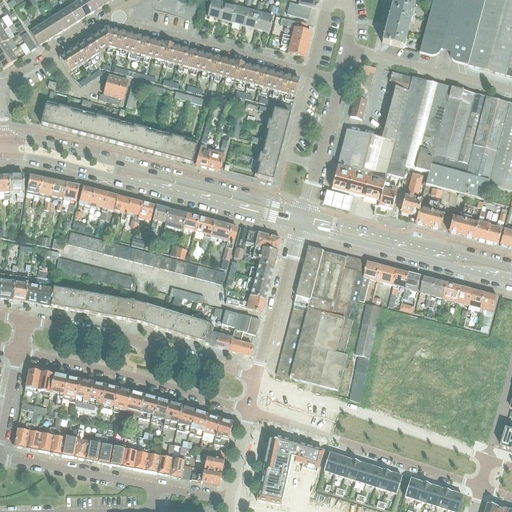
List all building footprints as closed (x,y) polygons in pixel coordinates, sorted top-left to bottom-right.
[(85,18),(94,12),(86,0),(73,0),(76,4),(85,18)] [(86,0),(94,12),(103,7),(99,0),(86,0)] [(317,11),(320,0),(318,0),(299,0),(298,6),(289,3),(286,15),(308,21),(311,9),(317,11)] [(411,17),(415,0),(393,0),(390,11),(411,17)] [(467,66),(484,0),(432,0),(419,53),(431,56),(434,56),(437,55),(439,53),(440,50),(450,53),(450,56),(450,59),(453,62),(456,63),(467,66)] [(511,0),(484,0),(467,66),(511,77),(511,0)] [(219,20),(223,5),(211,2),(207,17),(219,20)] [(260,15),(263,4),(259,3),(257,10),(255,10),(254,13),(248,12),(244,27),(256,30),(260,15)] [(76,24),(85,18),(76,4),(67,10),(76,24)] [(232,24),(236,8),(223,5),(219,20),(232,24)] [(244,27),(248,12),(236,8),(232,24),(244,27)] [(67,30),(76,24),(67,10),(58,15),(67,30)] [(404,44),(411,17),(390,11),(382,44),(385,44),(403,49),(404,44)] [(58,35),(67,30),(58,15),(49,21),(58,35)] [(260,15),(256,30),(268,34),(272,18),(260,15)] [(29,31),(33,29),(27,20),(24,23),(29,31)] [(48,41),(58,35),(49,21),(39,27),(48,41)] [(308,46),(311,33),(305,32),(307,25),(288,21),(287,27),(294,29),(292,38),(284,36),(283,40),(308,46)] [(22,26),(16,29),(20,34),(25,31),(22,26)] [(39,47),(48,41),(39,27),(30,33),(39,47)] [(105,50),(106,47),(110,30),(106,29),(91,38),(101,53),(105,50)] [(117,50),(122,33),(110,30),(106,47),(108,48),(107,53),(112,54),(113,49),(117,50)] [(5,43),(9,41),(3,32),(0,33),(0,46),(5,43)] [(25,43),(31,39),(27,33),(21,37),(25,43)] [(129,53),(133,36),(122,33),(117,50),(120,51),(119,56),(124,58),(126,52),(129,53)] [(141,56),(145,39),(133,36),(129,53),(132,54),(130,59),(136,60),(137,55),(141,56)] [(98,55),(101,53),(91,38),(81,45),(91,60),(94,58),(96,62),(101,59),(98,55)] [(31,39),(25,43),(30,53),(37,49),(31,39)] [(152,59),(157,42),(145,39),(141,56),(144,57),(143,62),(148,64),(150,59),(152,59)] [(10,40),(9,41),(5,43),(0,46),(0,59),(11,52),(16,49),(10,40)] [(304,58),(308,46),(283,40),(281,45),(290,47),(288,54),(304,58)] [(164,63),(169,45),(157,42),(152,59),(155,60),(154,65),(159,67),(161,62),(164,63)] [(87,62),(91,60),(81,45),(71,51),(80,66),(83,65),(85,69),(90,66),(87,62)] [(176,66),(181,48),(169,45),(164,63),(168,64),(167,68),(172,70),(173,65),(176,66)] [(188,69),(192,51),(181,48),(176,66),(179,66),(178,71),(183,73),(184,68),(188,69)] [(78,68),(80,66),(71,51),(60,58),(69,73),(73,71),(76,75),(80,72),(78,68)] [(200,72),(204,54),(192,51),(188,69),(191,70),(190,75),(196,76),(197,71),(200,72)] [(11,52),(0,59),(0,66),(3,71),(17,62),(11,52)] [(212,75),(216,57),(204,54),(200,72),(203,73),(201,78),(207,79),(208,74),(212,75)] [(223,78),(228,61),(216,57),(212,75),(215,76),(214,81),(219,82),(220,77),(223,78)] [(235,81),(240,64),(228,61),(223,78),(226,79),(225,84),(231,85),(232,80),(235,81)] [(247,84),(252,67),(240,64),(235,81),(239,82),(237,87),(243,89),(244,84),(247,84)] [(362,71),(374,74),(375,69),(364,66),(362,71)] [(259,87),(263,70),(252,67),(247,84),(250,85),(248,90),(254,92),(255,87),(259,87)] [(270,91),(275,73),(263,70),(259,87),(262,88),(261,93),(266,95),(268,90),(270,91)] [(372,80),(374,74),(362,71),(361,77),(372,80)] [(282,94),(287,76),(275,73),(270,91),(273,91),(272,96),(278,98),(279,93),(282,94)] [(393,83),(392,88),(407,92),(411,78),(391,73),(389,82),(393,83)] [(123,100),(128,81),(109,76),(103,96),(104,96),(109,97),(113,98),(117,99),(123,100)] [(287,76),(282,94),(286,95),(284,100),(290,101),(291,96),(294,97),(299,79),(287,76)] [(371,85),(372,80),(361,77),(360,82),(371,85)] [(428,174),(451,89),(411,78),(407,92),(408,92),(395,144),(387,175),(391,176),(403,179),(406,168),(428,174)] [(370,91),(371,85),(360,82),(358,88),(370,91)] [(368,96),(370,91),(358,88),(357,93),(368,96)] [(408,92),(407,92),(392,88),(378,139),(395,144),(408,92)] [(487,185),(511,191),(511,104),(451,89),(428,174),(425,185),(459,194),(458,196),(474,201),(474,198),(483,201),(487,185)] [(367,101),(368,96),(357,93),(355,98),(367,101)] [(362,121),(367,101),(355,98),(350,118),(362,121)] [(79,135),(84,115),(47,105),(41,126),(79,135)] [(263,143),(281,148),(290,115),(272,110),(263,143)] [(116,145),(121,125),(84,115),(79,135),(116,145)] [(153,155),(158,134),(121,125),(116,145),(153,155)] [(395,144),(378,139),(347,131),(331,190),(379,202),(387,175),(395,144)] [(158,134),(153,155),(191,165),(196,144),(158,134)] [(272,181),(281,148),(263,143),(254,176),(272,181)] [(207,169),(211,152),(206,151),(206,149),(200,147),(195,166),(207,169)] [(211,152),(207,169),(219,172),(224,153),(218,152),(218,154),(211,152)] [(387,190),(391,176),(387,175),(379,202),(378,207),(392,210),(397,190),(392,188),(391,191),(387,190)] [(422,198),(417,196),(422,177),(412,175),(406,197),(405,196),(401,212),(417,217),(419,209),(422,198)] [(24,193),(24,176),(9,177),(9,193),(17,193),(17,202),(23,203),(24,193)] [(0,177),(0,194),(9,194),(9,193),(9,177),(0,177)] [(39,197),(39,195),(42,179),(30,177),(26,195),(39,197)] [(42,179),(39,195),(51,198),(54,182),(42,179)] [(63,200),(64,199),(67,184),(54,182),(51,198),(63,200)] [(67,184),(64,199),(76,202),(79,187),(67,184)] [(78,205),(90,208),(95,191),(83,188),(78,205)] [(90,208),(89,214),(93,215),(95,209),(96,209),(96,207),(102,209),(106,194),(95,191),(90,208)] [(102,209),(99,220),(105,222),(107,211),(114,212),(118,197),(106,194),(102,209)] [(125,221),(127,214),(131,201),(118,197),(114,212),(122,214),(121,220),(125,221)] [(129,229),(135,230),(138,219),(142,204),(131,201),(127,214),(133,215),(129,229)] [(419,209),(417,217),(415,224),(427,227),(433,202),(428,201),(426,211),(419,209)] [(433,202),(427,227),(439,230),(443,215),(435,213),(438,203),(433,202)] [(144,221),(143,227),(148,228),(154,207),(142,204),(138,219),(144,221)] [(461,236),(468,206),(464,205),(460,220),(452,218),(448,233),(461,236)] [(477,224),(470,222),(474,208),(468,206),(461,236),(473,239),(477,224)] [(165,224),(169,211),(156,207),(150,229),(155,230),(158,222),(165,224)] [(165,224),(164,228),(182,232),(183,229),(187,215),(169,211),(165,224)] [(187,215),(183,229),(194,232),(198,218),(187,215)] [(201,247),(207,248),(210,238),(214,223),(198,218),(194,232),(194,233),(204,235),(201,247)] [(214,223),(210,238),(227,243),(223,260),(229,261),(237,229),(214,223)] [(485,242),(489,227),(489,226),(477,223),(477,224),(473,239),(485,242)] [(489,227),(485,242),(497,246),(501,230),(489,227)] [(242,249),(247,231),(241,230),(236,248),(242,249)] [(511,249),(511,246),(511,232),(503,231),(499,246),(511,249)] [(248,232),(245,245),(254,247),(277,253),(280,240),(248,232)] [(73,247),(76,235),(70,234),(67,245),(73,247)] [(78,248),(81,237),(76,235),(73,247),(78,248)] [(83,249),(86,238),(81,237),(78,248),(83,249)] [(50,239),(43,238),(42,247),(48,248),(50,239)] [(88,251),(91,239),(86,238),(83,249),(88,251)] [(93,252),(96,241),(91,239),(88,251),(93,252)] [(133,240),(131,247),(143,250),(144,243),(133,240)] [(98,253),(101,242),(96,241),(93,252),(98,253)] [(103,255),(106,243),(101,242),(98,253),(103,255)] [(108,256),(112,245),(106,243),(103,255),(108,256)] [(113,257),(117,246),(112,245),(108,256),(113,257)] [(118,259),(121,247),(117,246),(113,257),(118,259)] [(123,260),(127,248),(121,247),(118,259),(123,260)] [(277,253),(254,247),(252,259),(259,261),(258,265),(273,269),(277,253)] [(128,261),(132,250),(127,248),(123,260),(128,261)] [(187,251),(178,249),(175,258),(184,261),(187,251)] [(134,263),(137,251),(132,250),(128,261),(134,263)] [(290,347),(287,361),(290,362),(288,370),(348,392),(369,400),(371,396),(383,400),(382,404),(397,410),(398,406),(410,410),(409,414),(424,419),(425,416),(437,420),(436,424),(451,429),(452,425),(457,427),(456,431),(477,438),(488,398),(484,397),(485,391),(489,392),(493,377),(489,376),(493,363),(497,364),(501,349),(497,348),(499,341),(471,334),(470,339),(474,341),(457,406),(356,370),(355,372),(316,358),(342,262),(346,263),(348,258),(320,250),(318,257),(314,256),(310,271),(314,272),(311,285),(307,284),(303,299),(307,300),(305,306),(301,305),(299,313),(303,314),(302,320),(298,319),(296,327),(299,328),(298,334),(294,333),(292,341),(296,342),(294,348),(290,347)] [(57,260),(59,253),(46,251),(45,257),(57,260)] [(139,264),(142,253),(137,251),(134,263),(139,264)] [(149,267),(152,255),(147,254),(143,265),(149,267)] [(159,269),(162,258),(157,256),(154,268),(159,269)] [(164,271),(167,259),(162,258),(159,269),(164,271)] [(61,273),(64,261),(58,259),(56,271),(61,273)] [(169,272),(172,260),(167,259),(164,271),(169,272)] [(174,273),(177,262),(172,260),(169,272),(174,273)] [(66,274),(69,262),(64,261),(61,273),(66,274)] [(72,275),(75,264),(69,262),(66,274),(72,275)] [(179,275),(183,263),(177,262),(174,273),(179,275)] [(185,276),(188,265),(183,263),(179,275),(185,276)] [(377,282),(381,267),(368,263),(358,303),(364,305),(370,281),(377,282)] [(77,277),(80,265),(75,264),(72,275),(77,277)] [(82,278),(85,266),(80,265),(77,277),(82,278)] [(190,277),(193,266),(188,265),(185,276),(190,277)] [(269,285),(273,269),(258,265),(257,269),(251,268),(248,279),(269,285)] [(87,280),(90,268),(85,266),(82,278),(87,280)] [(195,279),(198,267),(193,266),(190,277),(195,279)] [(200,280),(203,269),(198,267),(195,279),(200,280)] [(377,282),(394,287),(398,271),(381,267),(377,282)] [(92,281),(96,269),(90,268),(87,280),(92,281)] [(98,282),(101,271),(96,269),(92,281),(98,282)] [(205,282),(208,270),(203,269),(200,280),(205,282)] [(210,283),(213,271),(208,270),(205,282),(210,283)] [(103,284),(106,272),(101,271),(98,282),(103,284)] [(406,289),(410,274),(398,271),(394,287),(389,308),(393,309),(399,287),(406,289)] [(108,285),(111,273),(106,272),(103,284),(108,285)] [(113,287),(117,275),(111,273),(108,285),(113,287)] [(218,273),(215,284),(222,286),(225,274),(218,273)] [(406,289),(406,290),(403,300),(407,301),(410,291),(418,293),(421,277),(410,274),(406,289)] [(119,288),(122,276),(117,275),(113,287),(119,288)] [(16,278),(4,276),(0,299),(13,301),(16,278)] [(124,289),(127,277),(122,276),(119,288),(124,289)] [(25,303),(28,282),(29,279),(16,277),(16,278),(13,301),(25,303)] [(127,277),(124,289),(130,291),(132,279),(127,277)] [(431,301),(432,297),(436,281),(425,278),(421,294),(428,296),(425,307),(429,308),(431,301)] [(264,301),(269,285),(248,279),(245,291),(251,292),(250,297),(264,301)] [(436,281),(432,297),(444,300),(448,284),(436,281)] [(28,282),(25,303),(38,305),(41,285),(36,285),(37,283),(28,282)] [(51,308),(53,289),(54,286),(46,284),(45,286),(41,285),(38,305),(51,308)] [(457,303),(462,288),(448,284),(444,300),(457,303)] [(469,306),(473,291),(462,288),(457,303),(469,306)] [(83,314),(86,295),(53,289),(51,308),(83,314)] [(202,304),(204,298),(171,290),(170,296),(202,304)] [(481,309),(485,294),(473,291),(469,306),(481,309)] [(488,333),(493,313),(497,297),(485,294),(481,309),(488,311),(486,319),(485,319),(482,332),(488,333)] [(115,319),(118,301),(86,295),(83,314),(115,319)] [(261,314),(264,301),(250,297),(248,304),(227,299),(226,304),(261,314)] [(141,325),(146,307),(141,305),(135,304),(118,301),(115,319),(131,322),(137,324),(141,325)] [(172,334),(177,316),(146,307),(141,325),(172,334)] [(217,320),(222,321),(223,318),(225,311),(216,309),(213,317),(218,318),(217,320)] [(452,325),(456,310),(451,309),(448,323),(452,325)] [(259,321),(230,313),(226,326),(234,329),(242,330),(238,343),(232,341),(229,351),(229,352),(250,357),(253,347),(256,336),(259,321)] [(204,344),(209,326),(177,316),(172,334),(204,344)] [(212,333),(213,327),(209,326),(204,344),(216,347),(219,335),(212,333)] [(232,341),(232,339),(219,335),(216,347),(215,347),(229,351),(232,341)] [(36,398),(37,392),(37,391),(40,374),(30,371),(28,372),(25,388),(33,390),(31,398),(36,398)] [(50,397),(50,394),(54,376),(40,374),(37,391),(37,392),(43,393),(43,396),(50,397)] [(63,398),(67,379),(54,376),(50,394),(57,395),(55,406),(61,407),(63,398)] [(75,403),(79,382),(67,379),(63,398),(70,400),(69,403),(75,405),(75,403)] [(88,403),(92,385),(79,382),(75,403),(84,404),(84,403),(88,403)] [(100,406),(105,388),(105,387),(92,385),(88,403),(87,405),(96,407),(96,405),(100,406)] [(100,409),(113,412),(118,391),(105,388),(100,406),(100,409)] [(126,413),(130,394),(118,391),(113,412),(113,413),(118,415),(119,411),(126,413)] [(138,419),(143,397),(130,393),(130,394),(126,413),(125,416),(138,419)] [(151,422),(156,401),(143,397),(138,419),(138,420),(151,422)] [(163,427),(168,404),(156,401),(151,422),(151,425),(163,427)] [(163,428),(177,431),(182,409),(182,408),(168,404),(163,427),(163,428)] [(22,405),(21,411),(28,412),(33,413),(34,408),(22,405)] [(34,408),(33,413),(46,416),(47,411),(34,408)] [(190,434),(194,413),(182,409),(177,431),(177,432),(190,434)] [(201,439),(202,435),(206,416),(194,413),(190,434),(189,436),(201,439)] [(215,438),(219,420),(206,416),(202,435),(201,439),(201,440),(214,443),(215,438)] [(65,438),(66,433),(58,432),(61,420),(59,419),(56,419),(54,429),(49,455),(61,457),(65,439),(65,438)] [(215,438),(214,443),(213,446),(227,449),(232,426),(230,424),(219,420),(215,438)] [(26,450),(31,425),(26,424),(24,431),(17,430),(14,446),(15,448),(26,450)] [(37,453),(41,435),(33,433),(35,426),(31,425),(26,450),(37,453)] [(49,455),(54,429),(49,428),(48,436),(41,435),(37,453),(49,455)] [(65,439),(61,457),(73,459),(79,431),(73,430),(71,439),(65,438),(65,439)] [(511,431),(507,430),(502,448),(511,451),(511,431)] [(89,444),(89,443),(81,441),(83,432),(79,431),(73,459),(85,462),(89,444)] [(97,464),(102,438),(102,437),(95,436),(94,442),(96,443),(95,445),(89,444),(85,462),(97,464)] [(105,447),(107,438),(102,438),(97,464),(109,466),(112,448),(105,447)] [(258,492),(257,501),(280,506),(291,458),(295,459),(294,462),(303,465),(301,469),(317,473),(323,453),(274,438),(273,442),(269,441),(267,450),(272,451),(271,457),(266,456),(264,465),(269,466),(268,471),(263,470),(262,472),(267,473),(266,479),(262,478),(260,487),(264,488),(263,493),(258,492)] [(168,478),(172,458),(174,446),(170,445),(167,459),(160,457),(156,475),(168,478)] [(121,469),(125,447),(119,446),(119,450),(112,448),(109,466),(121,469)] [(136,453),(129,451),(130,448),(125,447),(121,469),(132,471),(136,453)] [(144,473),(148,456),(148,452),(143,451),(143,455),(136,453),(132,471),(144,473)] [(155,454),(154,457),(148,456),(144,473),(156,475),(160,457),(160,454),(155,454)] [(329,454),(323,473),(334,476),(340,458),(329,454)] [(203,471),(221,474),(224,461),(219,460),(215,460),(210,459),(202,457),(197,456),(196,456),(195,462),(205,464),(203,471)] [(180,480),(182,470),(184,460),(172,458),(168,478),(180,480)] [(340,458),(334,476),(344,479),(350,461),(340,458)] [(350,461),(344,479),(354,482),(360,464),(350,461)] [(360,464),(354,482),(365,486),(371,467),(360,464)] [(371,467),(365,486),(375,489),(381,471),(371,467)] [(182,470),(180,480),(189,482),(191,471),(182,470)] [(218,488),(221,474),(203,471),(202,478),(192,476),(191,482),(218,488)] [(381,471),(375,489),(385,492),(391,474),(381,471)] [(391,474),(385,492),(396,496),(402,477),(391,474)] [(410,480),(404,498),(415,502),(421,483),(410,480)] [(421,483),(415,502),(425,505),(431,487),(421,483)] [(431,487),(425,505),(436,508),(441,490),(431,487)] [(441,490),(436,508),(446,511),(452,493),(441,490)] [(452,493),(446,511),(448,511),(457,511),(462,496),(452,493)]
